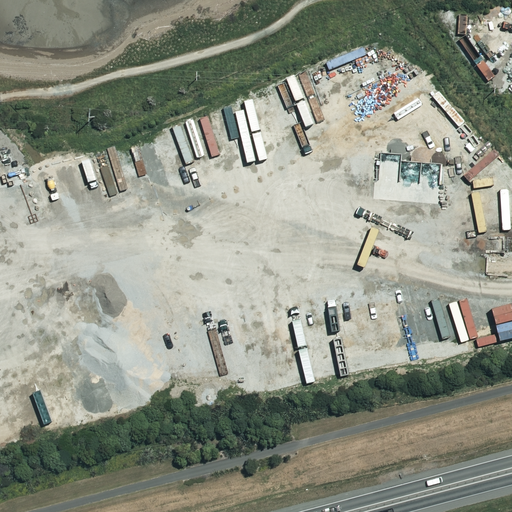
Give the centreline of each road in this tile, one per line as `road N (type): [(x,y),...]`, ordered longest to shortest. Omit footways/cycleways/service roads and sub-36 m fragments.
road 1 (trunk): [(330,511),(511,463)]
road 2 (trunk): [(511,478),(380,511)]
